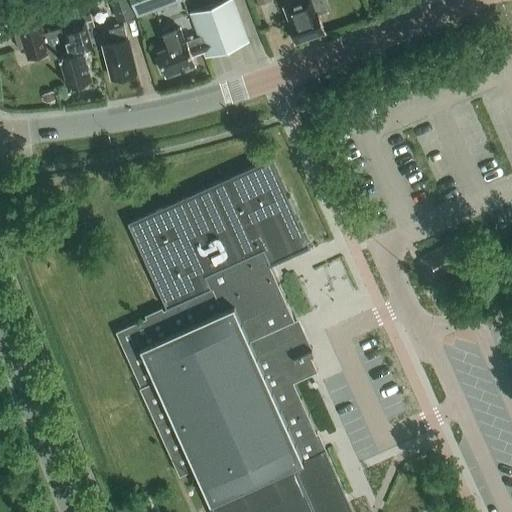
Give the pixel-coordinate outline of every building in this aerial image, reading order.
[(134,14),(129,0),(111,0),(118,19),(134,14)] [(177,0),(132,0),(138,15),(177,0)] [(201,42),(204,51),(206,57),(248,41),(233,0),(226,0),(190,13),(199,37),(201,42)] [(300,0),(293,3),(283,6),(288,21),(295,43),(324,33),(317,13),(330,9),(326,0),(300,0)] [(62,27),(44,33),(38,16),(12,24),(19,49),(25,47),(29,58),(50,52),(52,58),(61,55),(70,86),(91,80),(88,68),(91,67),(87,52),(94,49),(87,24),(63,31),(62,27)] [(127,75),(136,73),(125,25),(110,29),(114,43),(105,45),(113,78),(116,77),(117,80),(128,77),(127,75)] [(204,51),(201,42),(199,37),(185,42),(180,27),(160,35),(165,49),(157,51),(166,75),(196,64),(193,55),(204,51)] [(264,249),(271,264),(311,246),(271,157),(269,157),(270,159),(130,221),(130,220),(128,221),(167,307),(213,287),(207,274),(264,249)] [(457,237),(420,256),(432,280),(470,260),(457,237)] [(311,353),(315,352),(313,347),(304,350),(291,321),(295,319),(271,264),(264,249),(207,274),(213,287),(167,307),(166,308),(164,309),(163,306),(145,314),(146,317),(116,330),(141,386),(140,386),(180,474),(196,467),(211,501),(215,511),(355,511),(319,431),(317,432),(294,381),(318,370),(311,353)]
